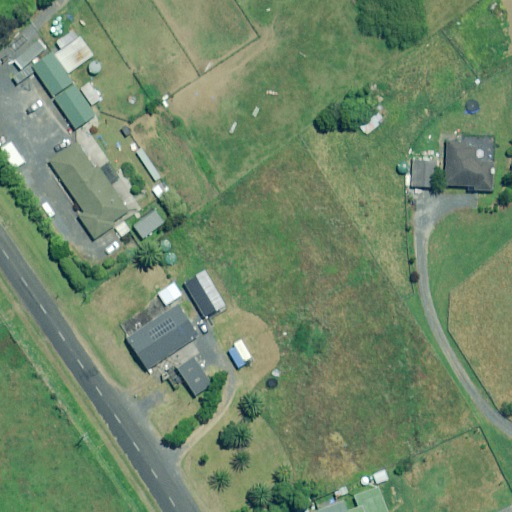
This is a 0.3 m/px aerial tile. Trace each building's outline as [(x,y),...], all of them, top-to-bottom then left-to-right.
[(58,54),(71,72),(98,54),(85,35),(58,54)] [(55,56),(53,53),(33,67),(53,97),(73,83),(68,75),(55,56)] [(95,115),(75,86),(55,100),(75,129),(95,115)] [(121,179),(111,186),(99,169),(109,162),(87,129),(72,139),(76,145),(50,162),(83,211),(78,215),(94,239),(101,234),(103,237),(115,229),(121,237),(130,231),(124,222),(141,210),(121,179)] [(153,212),(132,228),(142,240),(163,225),(153,212)] [(182,296),(174,283),(158,293),(166,305),(182,296)] [(199,336),(178,305),(126,339),(146,370),(199,336)] [(213,386),(195,357),(177,368),(195,397),(213,386)] [(389,480),(385,470),(374,475),(377,484),(389,480)] [(386,511),(377,488),(355,497),(359,506),(348,511),(344,500),(314,511),(386,511)]
